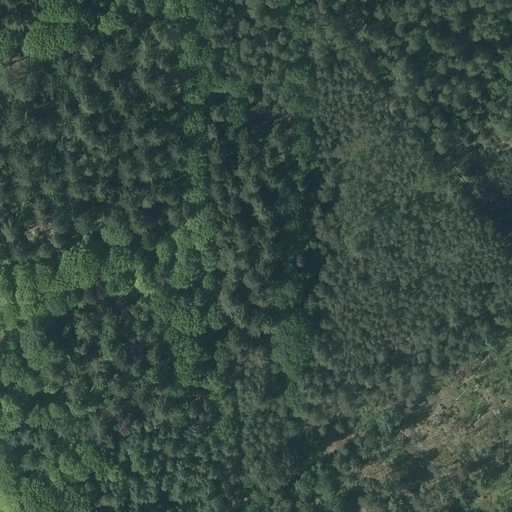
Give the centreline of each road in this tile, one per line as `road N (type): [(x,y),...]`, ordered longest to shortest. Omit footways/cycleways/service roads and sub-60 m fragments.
road 1 (track): [(244,511),(193,0)]
road 2 (track): [(334,0),(415,119),(511,235)]
